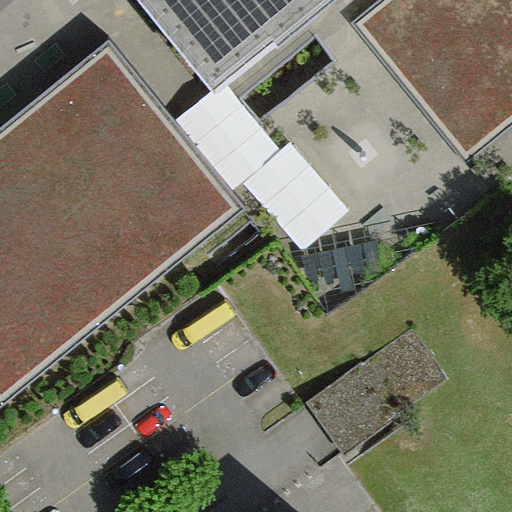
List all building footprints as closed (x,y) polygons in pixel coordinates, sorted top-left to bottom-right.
[(153,0),(219,82),(320,0),(153,0)] [(511,0),(382,0),(355,22),(467,161),(511,123),(511,0)] [(0,127),(0,401),(0,402),(247,204),(112,37),(0,127)] [(363,191),(417,151),(376,97),(322,138),(363,191)] [(412,330),(309,401),(327,426),(345,452),(449,379),(412,330)]
